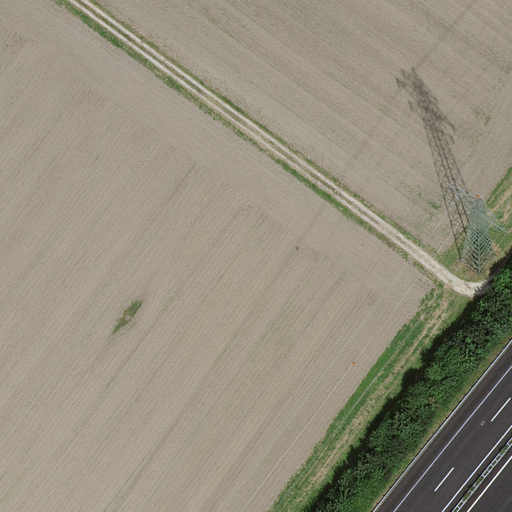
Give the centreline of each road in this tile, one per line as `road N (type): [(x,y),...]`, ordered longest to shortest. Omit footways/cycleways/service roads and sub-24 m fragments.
road 1 (track): [(76,0),(456,283),(487,285),(511,260)]
road 2 (motorway): [(511,396),(418,511)]
